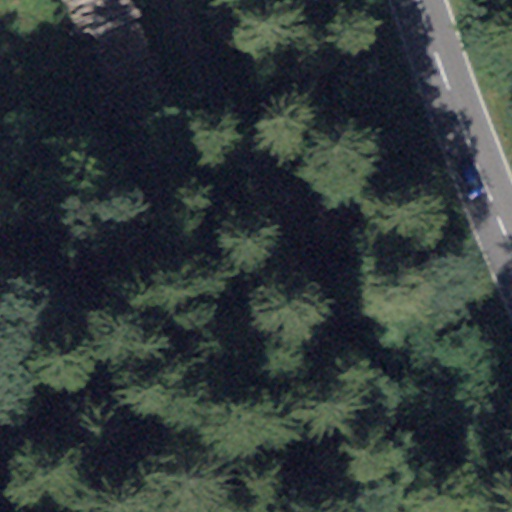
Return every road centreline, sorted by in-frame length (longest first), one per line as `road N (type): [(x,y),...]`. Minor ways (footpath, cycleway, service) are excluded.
road 1 (track): [(187,0),(346,353),(404,511)]
road 2 (secondary): [(410,0),(511,257)]
